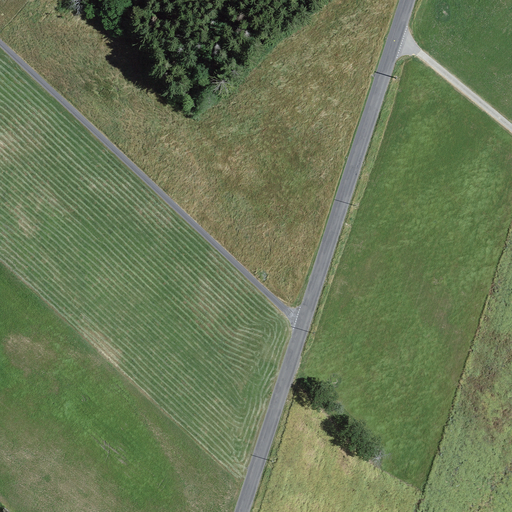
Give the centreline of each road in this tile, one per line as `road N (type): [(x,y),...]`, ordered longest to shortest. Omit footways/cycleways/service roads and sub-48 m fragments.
road 1 (tertiary): [(409,0),(243,511)]
road 2 (track): [(301,333),(0,44)]
road 3 (track): [(399,35),(511,127)]
